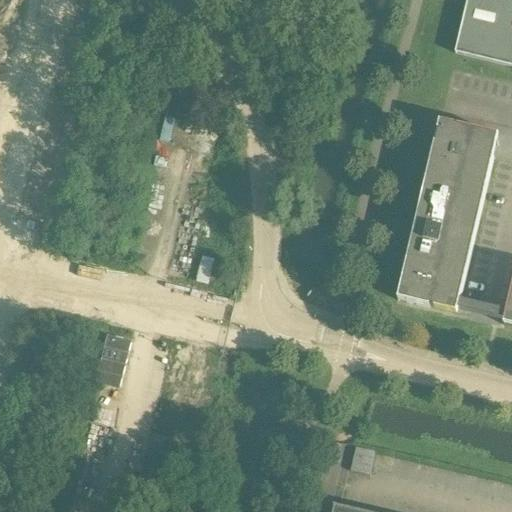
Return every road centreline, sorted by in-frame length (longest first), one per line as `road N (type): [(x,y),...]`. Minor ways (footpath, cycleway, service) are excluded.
road 1 (residential): [(0,269),(287,337)]
road 2 (residential): [(0,231),(65,0)]
road 3 (residential): [(511,388),(287,337)]
road 4 (unknown): [(105,511),(153,305)]
